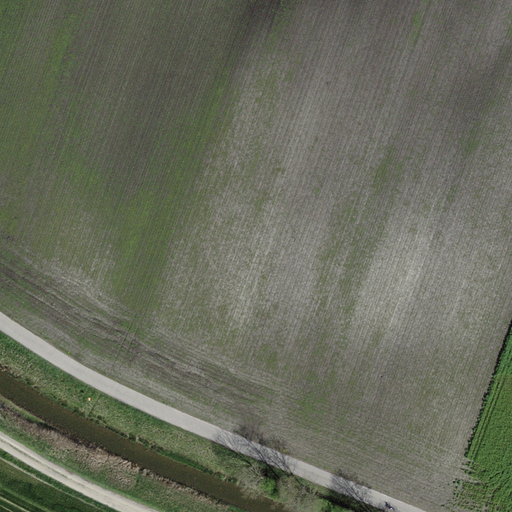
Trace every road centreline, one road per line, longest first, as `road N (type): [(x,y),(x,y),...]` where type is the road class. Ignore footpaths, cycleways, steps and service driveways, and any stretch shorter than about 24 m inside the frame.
road 1 (track): [(0,316),(122,396),(408,511)]
road 2 (track): [(0,439),(133,511)]
